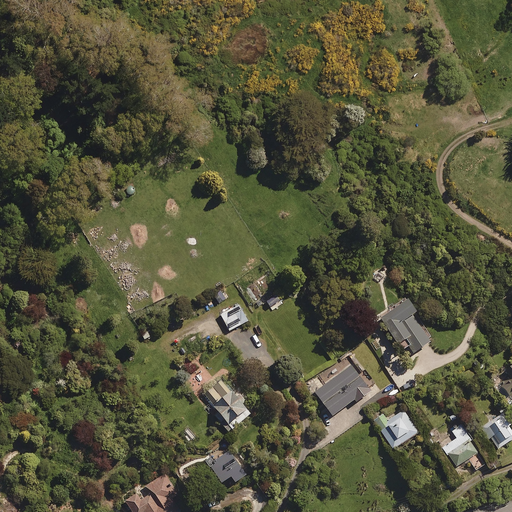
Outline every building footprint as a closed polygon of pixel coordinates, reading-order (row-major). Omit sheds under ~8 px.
[(222,290),(214,295),(220,304),(227,300),(222,290)] [(279,304),(275,296),(265,302),(270,310),(279,304)] [(412,315),(404,302),(377,319),(398,353),(407,347),(411,354),(427,344),(410,316),(412,315)] [(249,321),(241,305),(223,315),(232,331),(249,321)] [(254,334),(250,326),(243,330),(247,338),(254,334)] [(511,367),(510,366),(503,372),(507,377),(495,386),(506,401),(511,396),(511,397),(511,367)] [(357,378),(349,367),(341,372),(312,393),(330,417),(352,401),(353,404),(368,393),(357,378)] [(238,394),(225,378),(205,396),(215,409),(228,424),(225,426),(231,433),(255,413),(238,394)] [(417,434),(402,411),(386,420),(383,415),(373,421),(391,450),(417,434)] [(511,432),(500,414),(480,428),(487,440),(489,439),(496,450),(511,439),(511,432)] [(457,424),(449,428),(456,439),(441,448),(454,468),(476,454),(457,424)] [(249,475),(231,451),(211,466),(225,483),(234,477),(239,483),(249,475)] [(483,466),(477,458),(469,463),(474,471),(483,466)] [(192,459),(175,470),(188,489),(205,478),(192,459)] [(183,511),(180,506),(174,499),(180,495),(166,474),(147,487),(152,495),(148,498),(143,491),(127,501),(134,511),(183,511)]
